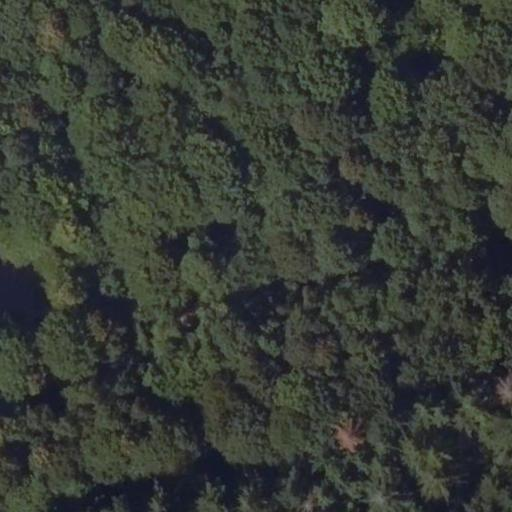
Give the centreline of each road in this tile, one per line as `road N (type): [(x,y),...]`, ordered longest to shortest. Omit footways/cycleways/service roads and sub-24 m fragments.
road 1 (track): [(0,393),(50,389),(175,328),(280,290),(457,257),(511,268)]
road 2 (track): [(511,384),(93,511)]
